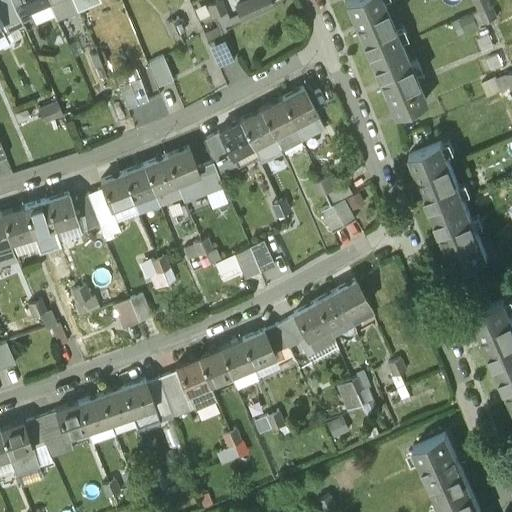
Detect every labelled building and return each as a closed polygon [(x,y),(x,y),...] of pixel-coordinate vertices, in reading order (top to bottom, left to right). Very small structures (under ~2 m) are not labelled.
[(11,0),(0,0),(0,16),(9,34),(23,27),(21,22),(11,0)] [(26,8),(22,0),(11,0),(21,22),(31,16),(27,8),(26,8)] [(226,12),(220,0),(219,0),(214,2),(219,15),(226,12)] [(269,0),(248,0),(236,5),(243,20),(272,7),(269,0)] [(425,101),(381,0),(345,0),(394,115),(425,101)] [(489,0),(474,0),(484,23),(497,17),(489,0)] [(214,2),(208,5),(213,18),(219,15),(214,2)] [(178,18),(171,20),(177,33),(183,30),(178,18)] [(177,33),(171,20),(165,23),(171,36),(177,33)] [(195,28),(178,35),(182,45),(199,37),(195,28)] [(223,36),(207,43),(218,67),(234,60),(223,36)] [(103,50),(96,52),(102,65),(108,62),(103,50)] [(96,52),(90,55),(95,68),(102,65),(96,52)] [(161,56),(147,62),(156,85),(171,79),(161,56)] [(162,92),(152,96),(144,73),(122,82),(139,124),(170,112),(162,92)] [(491,93),(505,87),(499,74),(486,80),(491,93)] [(302,86),(281,97),(294,122),(315,111),(302,86)] [(281,97),(260,108),(273,133),(280,149),(301,138),(294,122),(281,97)] [(56,102),(50,105),(52,111),(55,117),(62,114),(56,102)] [(50,105),(38,110),(40,116),(52,111),(50,105)] [(260,108),(240,119),(253,144),(273,133),(260,108)] [(52,111),(40,116),(43,122),(55,117),(52,111)] [(240,119),(218,130),(231,155),(253,144),(240,119)] [(233,166),(215,132),(203,138),(212,160),(218,174),(233,166)] [(486,257),(441,141),(409,153),(455,269),(486,257)] [(196,166),(188,146),(165,154),(176,181),(183,199),(205,190),(196,166)] [(165,154),(144,163),(154,189),(176,181),(165,154)] [(212,160),(196,166),(205,190),(222,184),(218,174),(212,160)] [(144,163),(122,171),(132,197),(154,189),(144,163)] [(122,171),(100,180),(110,206),(132,197),(122,171)] [(331,174),(319,179),(324,191),(337,186),(331,174)] [(319,179),(313,181),(318,194),(324,191),(319,179)] [(346,183),(325,193),(330,205),(343,198),(352,193),(346,183)] [(115,231),(99,189),(87,193),(99,225),(104,236),(115,231)] [(68,192),(45,199),(53,226),(76,219),(68,192)] [(99,225),(87,193),(74,198),(84,229),(99,225)] [(289,210),(284,198),(278,201),(283,213),(289,210)] [(330,205),(320,210),(331,231),(354,219),(343,198),(330,205)] [(45,199),(23,206),(31,233),(53,226),(45,199)] [(278,201),(271,203),(277,216),(283,213),(278,201)] [(23,206),(0,213),(9,240),(31,233),(23,206)] [(0,213),(0,242),(9,240),(0,213)] [(206,236),(200,239),(205,251),(211,249),(206,236)] [(274,264),(263,238),(249,245),(259,271),(274,264)] [(200,239),(193,241),(199,254),(205,251),(200,239)] [(259,271),(249,245),(234,252),(245,277),(259,271)] [(164,253),(157,256),(162,269),(169,266),(164,253)] [(157,256),(150,259),(156,272),(162,269),(157,256)] [(376,267),(355,278),(368,303),(389,292),(376,267)] [(368,303),(355,278),(334,290),(348,314),(353,326),(373,315),(368,303)] [(84,283),(77,286),(83,298),(89,296),(84,283)] [(83,298),(77,286),(71,289),(77,301),(83,298)] [(348,314),(334,290),(314,301),(327,325),(332,336),(353,326),(348,314)] [(151,314),(142,292),(129,296),(138,319),(151,314)] [(129,296),(112,302),(121,326),(138,319),(129,296)] [(45,310),(40,297),(33,300),(39,313),(45,310)] [(511,320),(502,298),(471,312),(511,404),(511,320)] [(39,313),(33,300),(27,303),(32,315),(39,313)] [(327,325),(314,301),(293,312),(306,337),(327,325)] [(289,316),(276,322),(287,345),(288,347),(302,339),(289,316)] [(276,322),(263,328),(273,351),(287,345),(276,322)] [(263,328),(241,338),(252,364),(274,354),(273,351),(263,328)] [(0,340),(0,365),(19,361),(13,337),(0,340)] [(241,338),(220,347),(230,372),(252,364),(241,338)] [(220,347),(198,356),(209,381),(230,372),(220,347)] [(209,381),(198,356),(175,365),(186,391),(193,408),(216,399),(209,381)] [(399,357),(393,360),(399,373),(405,370),(399,357)] [(393,360),(387,363),(392,375),(399,373),(393,360)] [(172,369),(158,375),(167,401),(172,416),(185,410),(182,404),(186,402),(172,369)] [(363,372),(350,378),(355,391),(366,414),(377,410),(366,386),(369,385),(363,372)] [(158,375),(145,380),(153,404),(152,405),(153,406),(167,401),(158,375)] [(144,378),(121,386),(130,412),(152,405),(153,404),(145,380),(144,378)] [(350,378),(344,381),(349,393),(355,391),(350,378)] [(121,386),(99,393),(108,420),(130,412),(121,386)] [(99,393),(77,401),(86,427),(108,420),(99,393)] [(77,401),(54,408),(63,435),(86,427),(77,401)] [(278,408),(271,411),(277,424),(283,421),(278,408)] [(50,411),(35,416),(43,442),(58,437),(50,411)] [(271,411),(254,418),(259,431),(277,424),(271,411)] [(35,416),(22,420),(30,446),(31,446),(43,442),(35,416)] [(22,420),(0,426),(0,430),(8,454),(15,472),(37,465),(31,446),(30,446),(22,420)] [(240,439),(235,426),(229,429),(234,441),(240,439)] [(229,429),(222,431),(227,444),(234,441),(229,429)] [(480,511),(445,432),(413,446),(442,511),(480,511)] [(162,471),(157,459),(151,461),(156,474),(162,471)] [(156,474),(151,461),(144,464),(149,477),(156,474)] [(119,489),(114,477),(108,479),(113,492),(119,489)] [(113,492),(108,479),(101,482),(106,495),(113,492)] [(329,492),(316,498),(322,510),(334,505),(329,492)]
